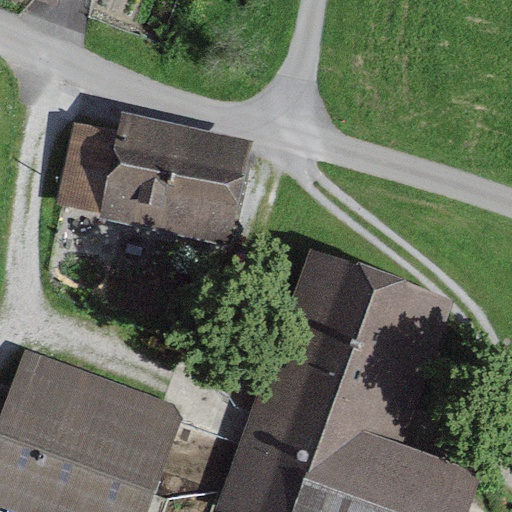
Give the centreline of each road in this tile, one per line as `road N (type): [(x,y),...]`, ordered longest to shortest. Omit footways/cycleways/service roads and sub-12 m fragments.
road 1 (unclassified): [(511,204),(167,102),(0,33)]
road 2 (track): [(511,411),(470,317),(311,177),(291,133)]
